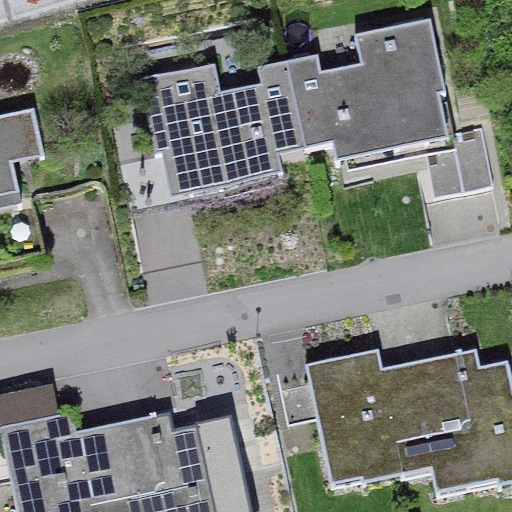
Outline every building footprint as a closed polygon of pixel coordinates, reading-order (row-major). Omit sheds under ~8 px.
[(446,36),(292,66),(317,192),(471,162),(446,36)] [(174,220),(317,192),(292,66),(149,94),(174,220)] [(0,273),(38,266),(21,181),(59,173),(50,132),(8,140),(3,116),(0,116),(0,273)] [(331,494),(404,481),(396,436),(422,431),(413,382),(388,387),(383,357),(278,376),(283,405),(314,400),(331,494)] [(511,369),(511,365),(413,382),(422,431),(396,436),(404,481),(431,476),(436,503),(511,489),(511,369)] [(19,511),(94,511),(93,504),(120,499),(111,450),(86,454),(80,424),(0,438),(0,469),(11,467),(19,511)] [(223,511),(209,432),(111,450),(120,499),(93,504),(94,511),(223,511)]
